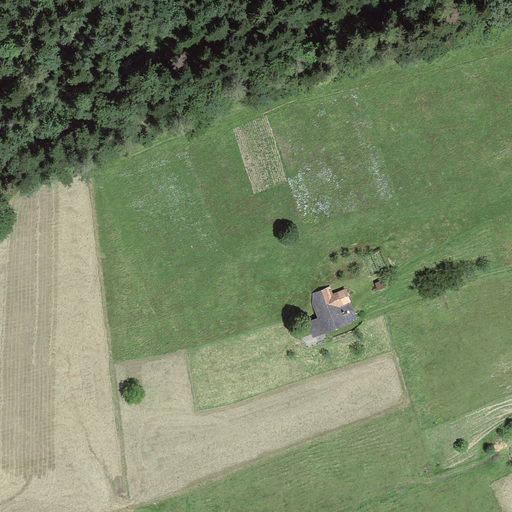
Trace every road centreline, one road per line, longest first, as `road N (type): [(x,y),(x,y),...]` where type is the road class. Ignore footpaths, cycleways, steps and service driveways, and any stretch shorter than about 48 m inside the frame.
road 1 (track): [(361,318),(511,267)]
road 2 (track): [(0,90),(58,55),(99,12),(123,0)]
